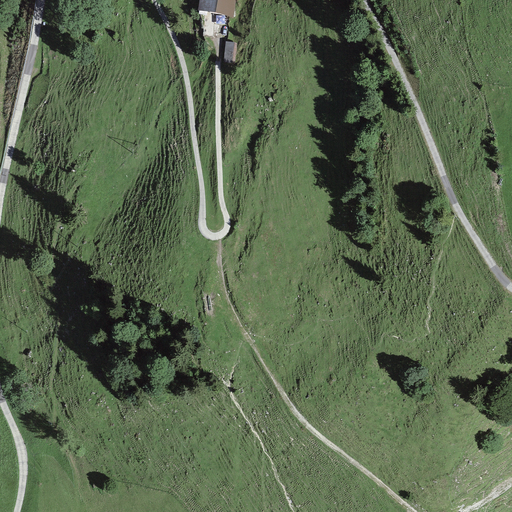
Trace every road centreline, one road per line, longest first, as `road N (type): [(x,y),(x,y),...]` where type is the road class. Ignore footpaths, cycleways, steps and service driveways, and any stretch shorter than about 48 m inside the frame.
road 1 (track): [(218,234),(230,304),(291,402),(418,511)]
road 2 (unclassified): [(511,286),(458,211),(364,0)]
road 3 (unclassified): [(40,0),(0,205)]
road 4 (unclassified): [(0,393),(22,455),(16,511)]
